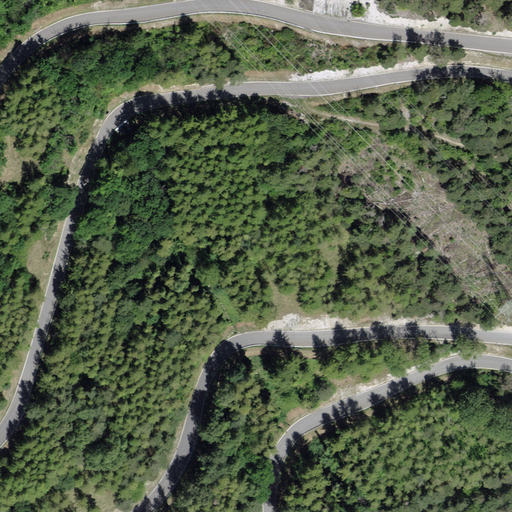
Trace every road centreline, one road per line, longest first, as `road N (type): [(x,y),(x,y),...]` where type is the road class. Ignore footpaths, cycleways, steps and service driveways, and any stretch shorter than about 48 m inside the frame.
road 1 (unclassified): [(511,75),(426,72),(186,95),(123,111),(91,164),(18,405),(0,435)]
road 2 (unclassified): [(0,78),(56,28),(211,4),(511,46)]
road 3 (unclassified): [(140,511),(178,464),(207,375),(232,345),(392,331),(511,338)]
road 4 (unclassified): [(511,365),(477,360),(434,369),(299,428),(275,463),(269,511)]
